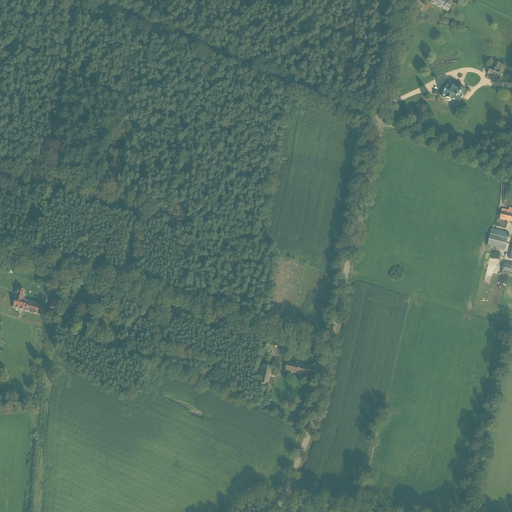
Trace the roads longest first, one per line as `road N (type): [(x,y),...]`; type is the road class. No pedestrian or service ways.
road 1 (tertiary): [(378,119),(309,430),(277,511)]
road 2 (track): [(45,299),(61,266),(330,340)]
road 3 (secondary): [(378,119),(88,0)]
road 4 (secondary): [(511,174),(378,119)]
road 5 (track): [(382,106),(460,71),(481,76),(468,96)]
